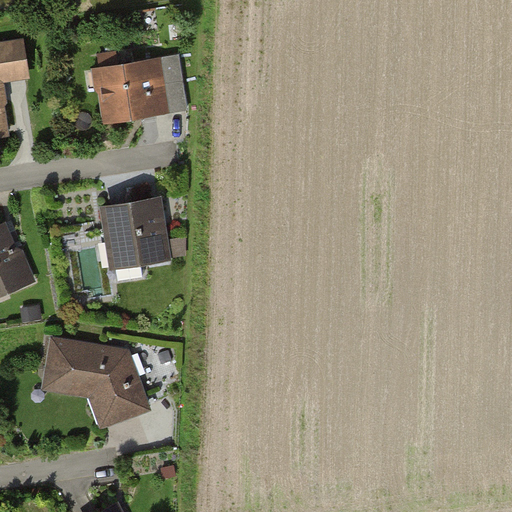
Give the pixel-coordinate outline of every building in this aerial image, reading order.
[(0,127),(5,126),(0,96),(0,77),(27,73),(22,43),(0,46),(0,127)] [(98,70),(107,121),(141,115),(144,112),(155,110),(151,86),(166,84),(164,71),(150,74),(147,62),(119,67),(116,53),(99,56),(101,69),(98,70)] [(152,200),(106,208),(111,243),(116,242),(119,260),(115,261),(118,282),(143,278),(141,263),(166,259),(161,226),(156,227),(152,200)] [(4,224),(0,225),(0,295),(33,282),(22,257),(18,255),(4,224)] [(47,386),(111,397),(118,417),(147,407),(127,353),(55,340),(47,386)]
